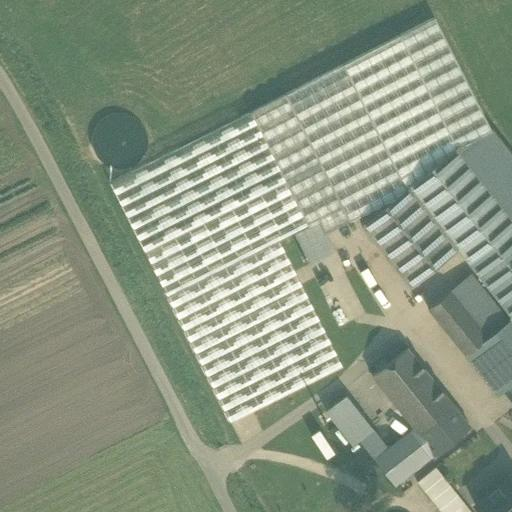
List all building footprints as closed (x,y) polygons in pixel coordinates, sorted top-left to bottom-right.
[(399,36),(456,148),(490,131),(433,19),(399,36)] [(456,148),(399,36),(342,65),(405,188),(407,187),(406,186),(454,149),(456,148)] [(405,188),(342,65),(284,94),(348,221),(388,200),(389,201),(405,188)] [(284,94),(109,182),(229,422),(341,366),(278,240),(306,225),(307,227),(318,222),(323,233),(348,221),(284,94)] [(91,137),(92,151),(99,162),(111,168),(124,168),(136,162),(144,152),(146,139),(141,126),(132,117),(119,114),(106,117),(96,125),(91,137)] [(511,158),(490,131),(456,148),(454,149),(511,221),(511,158)] [(454,149),(406,186),(407,187),(456,249),(511,318),(511,221),(454,149)] [(389,201),(360,224),(409,287),(456,249),(407,187),(405,188),(389,201)] [(307,227),(294,233),(300,245),(323,233),(318,222),(307,227)] [(323,233),(300,245),(309,263),(329,253),(331,248),(323,233)] [(462,281),(498,326),(506,320),(469,274),(448,291),(449,292),(462,281)] [(498,326),(462,281),(449,292),(485,337),(495,328),(498,326)] [(449,292),(448,291),(427,308),(465,354),(486,337),(485,337),(449,292)] [(511,362),(511,348),(495,328),(485,337),(486,337),(465,354),(488,382),(511,362)] [(450,402),(406,346),(371,373),(413,425),(416,429),(450,402)] [(511,362),(488,382),(498,395),(511,383),(511,362)] [(370,427),(343,393),(324,408),(351,442),(357,437),(370,427)] [(416,429),(414,431),(432,452),(468,424),(450,402),(416,429)] [(432,452),(414,431),(416,429),(413,425),(401,434),(421,460),(432,452)] [(401,434),(386,446),(370,427),(357,437),(393,482),(421,460),(401,434)] [(470,511),(434,466),(415,481),(440,511),(470,511)] [(511,511),(511,478),(509,475),(473,504),(479,511),(511,511)]
